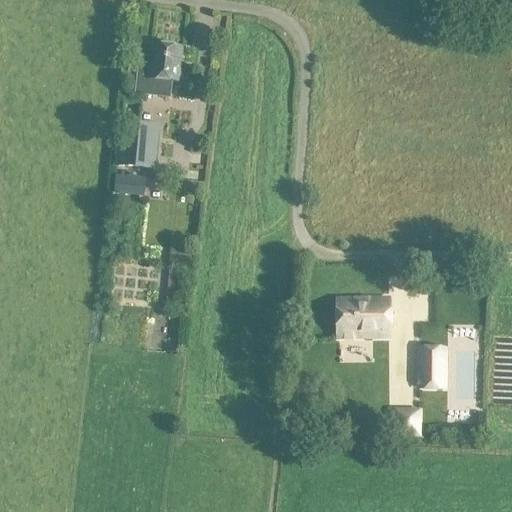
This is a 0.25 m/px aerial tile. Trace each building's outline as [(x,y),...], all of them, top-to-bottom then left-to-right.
[(151,46),(149,60),(139,59),(135,96),(168,100),(170,84),(178,85),(182,50),(151,46)] [(156,171),(160,127),(122,123),(117,167),(156,171)] [(145,180),(116,177),(114,194),(144,197),(145,180)] [(338,340),(388,339),(388,301),(338,302),(338,340)] [(444,351),(418,351),(419,389),(445,389),(444,351)] [(420,414),(396,413),(396,437),(419,438),(420,414)]
